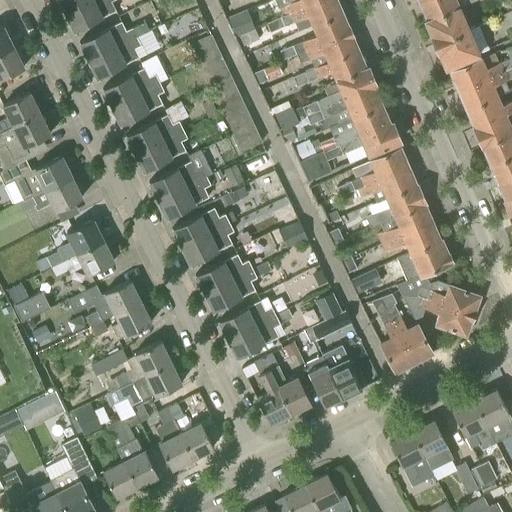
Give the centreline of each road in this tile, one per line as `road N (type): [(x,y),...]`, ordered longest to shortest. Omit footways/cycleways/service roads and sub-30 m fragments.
road 1 (residential): [(260,461),(30,0)]
road 2 (residential): [(511,300),(381,0)]
road 3 (residential): [(342,421),(511,336)]
